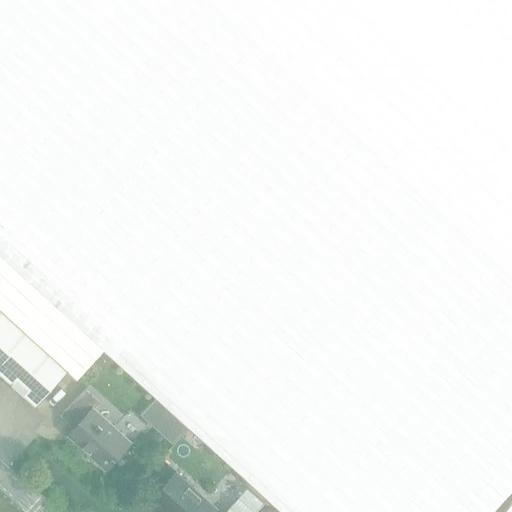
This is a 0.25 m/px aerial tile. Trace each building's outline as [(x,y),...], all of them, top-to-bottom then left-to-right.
[(74,140),(0,220),(0,231),(53,279),(128,348),(117,360),(283,511),(491,511),(511,489),(511,0),(201,0),(95,117),(74,140)] [(0,0),(0,220),(74,140),(95,117),(201,0),(0,0)] [(0,373),(36,406),(68,370),(78,378),(105,349),(117,360),(128,348),(53,279),(0,231),(0,373)] [(131,442),(95,408),(100,402),(85,388),(61,414),(76,428),(70,434),(107,468),(131,442)] [(169,511),(213,511),(217,509),(178,473),(154,498),(169,511)] [(256,511),(264,503),(248,488),(225,511),(256,511)] [(511,511),(511,503),(503,511),(511,511)]
